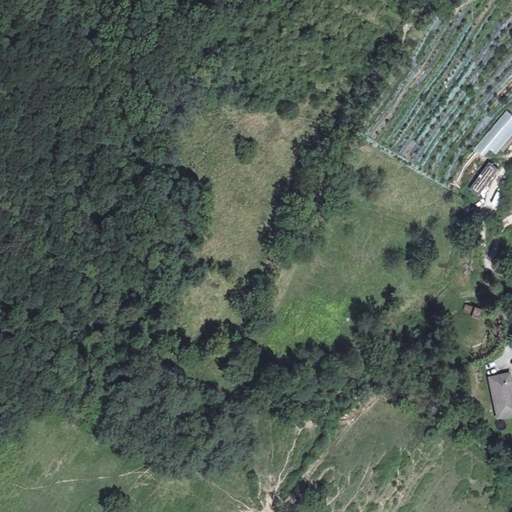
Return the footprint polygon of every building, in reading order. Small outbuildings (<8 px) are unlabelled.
[(511,116),(508,112),(475,150),(484,158),(491,151),(496,155),(511,136),(511,116)] [(121,140),(123,138),(127,135),(124,132),(118,136),(121,140)] [(472,319),(478,321),(482,309),(476,307),(472,319)] [(386,353),(389,357),(395,352),(391,349),(386,353)] [(498,418),(511,415),(511,380),(511,374),(490,378),(498,418)] [(215,382),(212,389),(219,391),(221,385),(215,382)]
